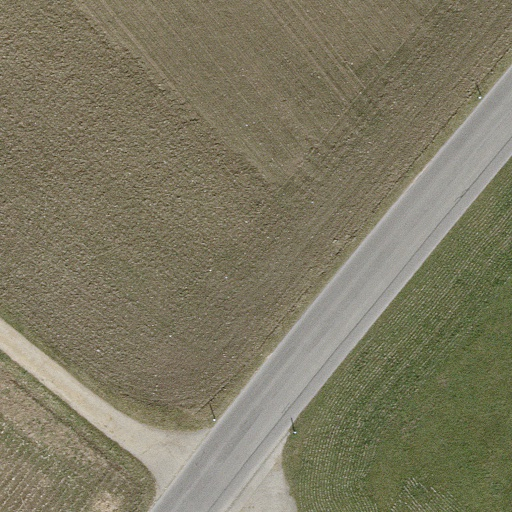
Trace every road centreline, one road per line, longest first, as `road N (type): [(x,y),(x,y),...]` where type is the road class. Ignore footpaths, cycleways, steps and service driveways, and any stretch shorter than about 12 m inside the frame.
road 1 (tertiary): [(511,115),(183,511)]
road 2 (track): [(0,331),(223,511)]
